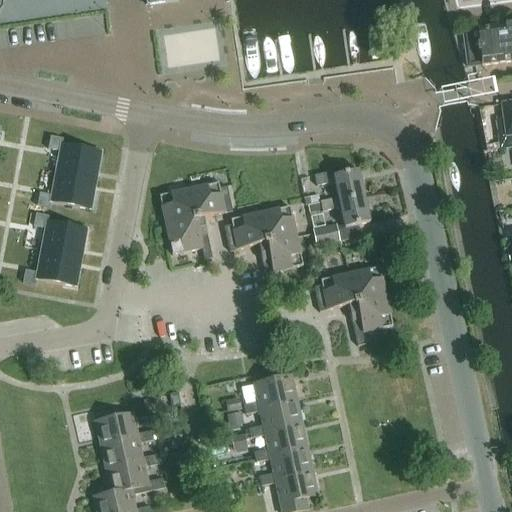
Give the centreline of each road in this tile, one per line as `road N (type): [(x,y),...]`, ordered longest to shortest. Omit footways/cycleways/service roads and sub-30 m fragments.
road 1 (tertiary): [(487,489),(403,142),(384,126),(353,118),(264,127),(147,113)]
road 2 (residential): [(147,113),(113,291)]
road 3 (tertiary): [(147,113),(0,83)]
road 4 (residential): [(113,291),(102,320),(83,335),(0,351)]
road 5 (residential): [(113,291),(193,303),(212,293),(217,266)]
